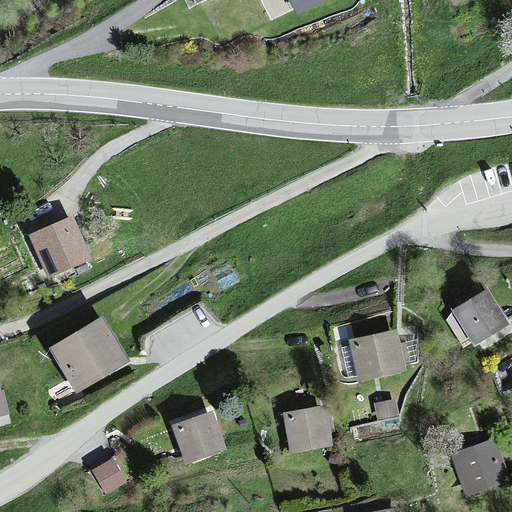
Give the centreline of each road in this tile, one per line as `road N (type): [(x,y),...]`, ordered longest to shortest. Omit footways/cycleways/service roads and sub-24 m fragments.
road 1 (residential): [(511,215),(435,218),(363,253),(0,486)]
road 2 (residential): [(382,126),(368,154),(0,332)]
road 3 (tertiary): [(0,93),(382,126)]
road 4 (track): [(157,0),(20,76),(14,93)]
road 5 (tertiary): [(382,126),(511,116)]
